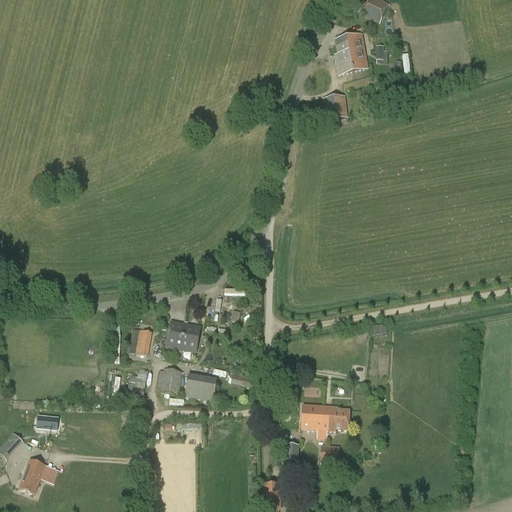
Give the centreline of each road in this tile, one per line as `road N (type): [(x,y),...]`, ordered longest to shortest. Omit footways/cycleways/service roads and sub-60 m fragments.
road 1 (unclassified): [(0,306),(168,300),(216,287),(244,267),(269,226),(290,119),(340,0)]
road 2 (track): [(144,511),(148,435),(169,415),(233,414),(260,374),(265,231)]
